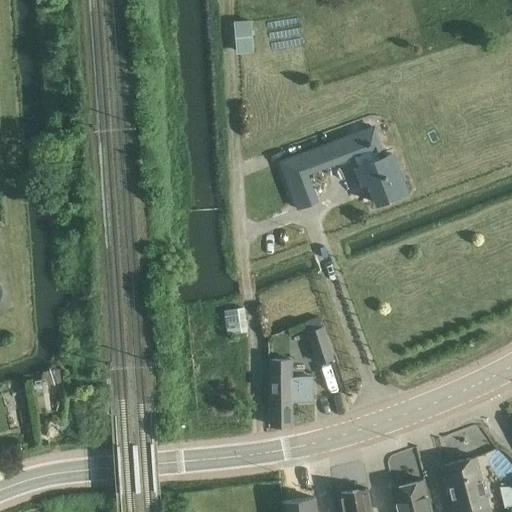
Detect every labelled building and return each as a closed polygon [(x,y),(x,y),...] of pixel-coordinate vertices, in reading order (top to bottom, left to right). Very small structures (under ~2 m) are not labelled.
[(251,19),(233,21),(236,53),(253,52),(251,19)] [(354,158),(357,166),(356,167),(362,183),(369,180),(377,203),(406,192),(391,153),(386,155),(375,124),(345,135),(342,125),(321,133),(324,143),(278,160),(297,210),(318,202),(308,175),(354,158)] [(244,307),(223,310),(227,335),(248,332),(244,307)] [(323,326),(306,331),(317,364),(334,358),(323,326)] [(290,377),(290,359),(270,359),(271,425),(291,425),(291,400),(312,399),(312,376),(290,377)] [(489,511),(476,456),(443,464),(454,511),(489,511)] [(428,511),(421,482),(395,489),(400,511),(428,511)] [(511,486),(499,486),(506,509),(511,508),(511,486)] [(371,511),(368,488),(340,492),(343,511),(371,511)] [(315,511),(313,497),(282,501),(283,511),(315,511)]
